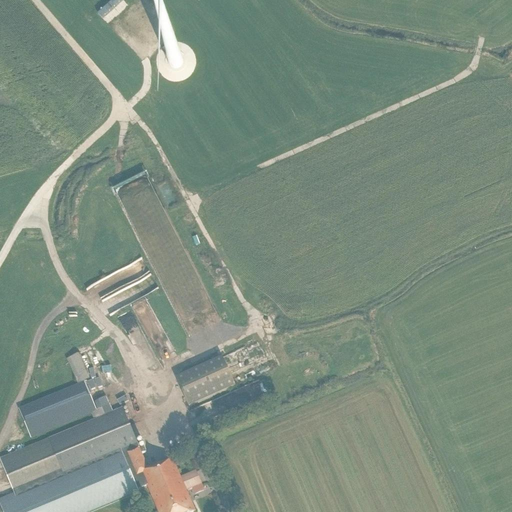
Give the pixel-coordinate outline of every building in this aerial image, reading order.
[(122,1),(120,0),(115,0),(98,15),(102,19),(122,1)] [(181,57),(180,56),(179,55),(178,55),(177,55),(176,55),(175,55),(174,55),(172,55),(171,56),(170,57),(169,58),(169,59),(168,60),(168,61),(168,63),(168,64),(169,65),(169,66),(170,67),(171,68),(171,69),(172,69),(173,70),(174,70),(175,70),(176,70),(177,70),(178,70),(179,69),(180,69),(180,68),(181,68),(182,67),(183,66),(183,65),(183,64),(183,63),(183,62),(183,61),(183,60),(183,59),(182,58),(182,57),(181,57)] [(135,315),(124,320),(143,356),(153,350),(151,346),(146,335),(135,315)] [(227,356),(177,379),(190,407),(272,371),(255,334),(223,349),(227,356)] [(78,386),(91,380),(85,367),(88,366),(83,353),(67,361),(78,386)] [(228,392),(234,406),(267,391),(261,378),(228,392)] [(16,497),(0,504),(3,511),(100,511),(140,496),(123,454),(127,453),(127,454),(137,478),(143,476),(158,511),(195,511),(196,511),(188,494),(187,494),(186,492),(201,485),(196,471),(180,478),(173,460),(163,464),(162,462),(147,469),(145,464),(146,464),(140,449),(139,449),(123,409),(106,416),(103,409),(97,412),(86,384),(21,410),(32,438),(91,414),(94,421),(1,459),(16,497)]
